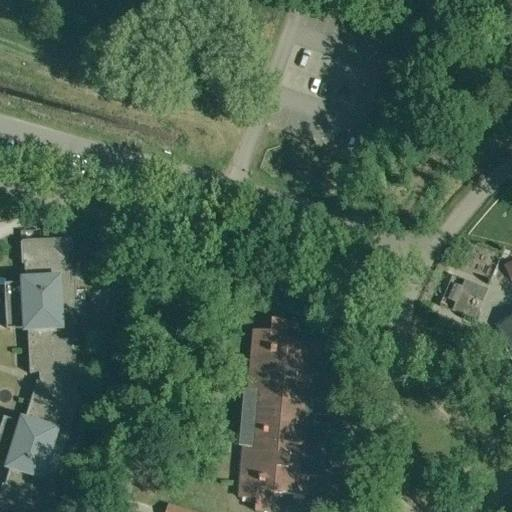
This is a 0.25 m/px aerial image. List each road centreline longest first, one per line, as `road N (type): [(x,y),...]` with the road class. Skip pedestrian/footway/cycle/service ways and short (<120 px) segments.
road 1 (residential): [(432,248),(0,126)]
road 2 (residential): [(389,511),(380,461),(387,363),(405,296),(432,248)]
